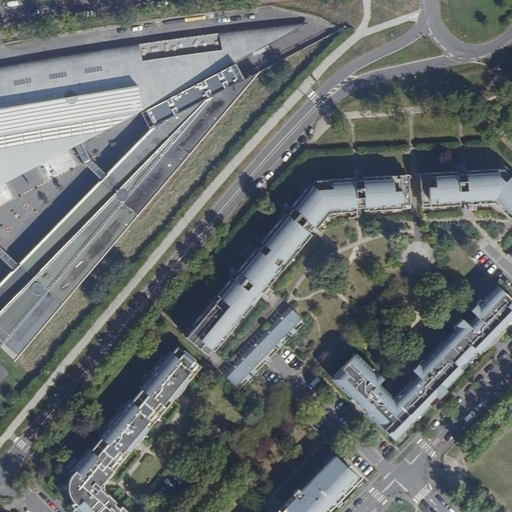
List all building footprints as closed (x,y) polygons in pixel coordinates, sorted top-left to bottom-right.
[(0,133),(47,126),(141,110),(180,90),(238,59),(295,29),(265,33),(204,40),(181,44),(94,56),(22,69),(0,72),(0,133)] [(248,78),(238,59),(180,90),(141,110),(150,129),(194,106),(223,91),(245,79),(248,78)] [(498,74),(504,69),(498,63),(493,69),(498,74)] [(14,360),(15,360),(34,337),(65,300),(98,261),(128,226),(158,191),(191,151),(219,119),(222,116),(259,72),(248,78),(245,79),(223,91),(194,106),(150,129),(121,159),(94,186),(74,207),(54,226),(16,266),(0,282),(0,340),(2,343),(0,345),(0,346),(3,343),(18,355),(14,360)] [(0,183),(141,110),(47,126),(0,133),(0,183)] [(510,213),(511,216),(511,215),(511,173),(506,168),(504,170),(502,168),(466,171),(466,166),(457,167),(457,171),(426,173),(426,176),(420,176),(422,204),(429,203),(429,207),(460,205),(460,201),(467,201),(468,210),(476,210),(476,204),(494,202),(507,216),(510,213)] [(285,262),(287,264),(312,234),(309,232),(314,226),(321,233),(326,226),(322,223),(333,209),(338,212),(349,212),(349,218),(357,217),(356,208),(364,207),(364,211),(403,208),(402,205),(410,204),(408,177),(401,178),(400,175),(363,177),(363,173),(354,173),(354,178),(316,180),(317,188),(316,188),(313,185),(308,191),(306,189),(291,207),(288,203),(282,210),(285,213),(261,242),(264,244),(254,255),(252,253),(237,271),(234,268),(228,275),(231,278),(212,301),(214,303),(210,308),(208,306),(188,329),(197,336),(196,337),(205,345),(206,344),(211,349),(216,343),(219,345),(233,328),(231,326),(240,314),(243,317),(258,299),(255,296),(260,290),(267,297),(273,291),(268,287),(278,275),(275,273),(280,267),(285,262)] [(511,299),(498,285),(483,300),(481,299),(470,309),(482,321),(479,325),(475,321),(473,320),(472,320),(470,321),(467,324),(462,318),(453,328),(456,331),(445,341),(466,361),(476,350),(479,353),(487,344),(489,346),(490,345),(491,343),(492,340),(489,337),(494,333),(495,335),(511,320),(511,319),(511,299)] [(290,307),(224,375),(239,389),(305,322),(290,307)] [(445,341),(444,340),(424,361),(422,359),(418,362),(420,364),(413,371),(424,381),(420,384),(419,383),(418,381),(416,380),(412,380),(394,399),(414,419),(429,403),(431,405),(432,404),(434,402),(434,400),(431,397),(435,392),(438,395),(462,370),(460,367),(466,361),(445,341)] [(128,511),(122,506),(120,508),(114,503),(116,501),(107,493),(107,494),(99,487),(100,486),(99,485),(106,478),(107,478),(114,470),(111,468),(122,454),(125,457),(154,422),(151,419),(162,406),(166,408),(195,373),(192,371),(198,364),(177,347),(172,353),(170,351),(139,387),(142,389),(132,401),(129,399),(99,436),(101,438),(91,450),(89,448),(72,467),(75,470),(72,474),(70,478),(68,483),(68,489),(69,493),(70,497),(74,502),(77,504),(75,508),(79,511),(128,511)] [(394,399),(385,391),(384,389),(382,388),(380,388),(380,389),(379,389),(379,390),(375,393),(372,389),(377,383),(382,379),(376,374),(377,372),(373,367),(371,369),(356,354),(334,376),(344,386),(342,389),(351,398),(357,404),(360,402),(364,406),(363,408),(362,408),(362,409),(362,410),(362,411),(362,412),(363,412),(365,415),(367,413),(388,434),(390,431),(396,437),(414,419),(394,399)] [(420,364),(418,362),(412,369),(413,371),(420,364)] [(201,366),(198,364),(192,371),(195,373),(201,366)] [(332,379),(342,389),(344,386),(334,376),(332,379)] [(380,388),(377,383),(372,389),(375,393),(379,390),(379,389),(380,389),(380,388)] [(356,406),(363,412),(362,412),(362,411),(362,410),(362,409),(362,408),(363,408),(364,406),(360,402),(357,404),(356,406)] [(151,419),(154,422),(166,408),(162,406),(151,419)] [(394,439),(396,437),(390,431),(388,434),(394,439)] [(111,468),(114,470),(125,457),(122,454),(111,468)] [(295,496),(285,507),(290,511),(321,511),(332,501),(335,504),(339,499),(337,496),(352,481),(354,483),(359,478),(335,455),(300,491),(298,488),(292,494),(295,496)]
